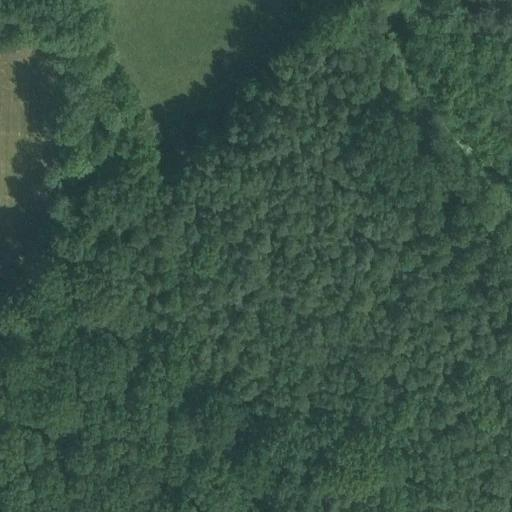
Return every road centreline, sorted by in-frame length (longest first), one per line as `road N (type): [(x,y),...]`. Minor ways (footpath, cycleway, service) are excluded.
road 1 (track): [(71,255),(295,511)]
road 2 (track): [(511,237),(419,125),(401,90),(382,0)]
